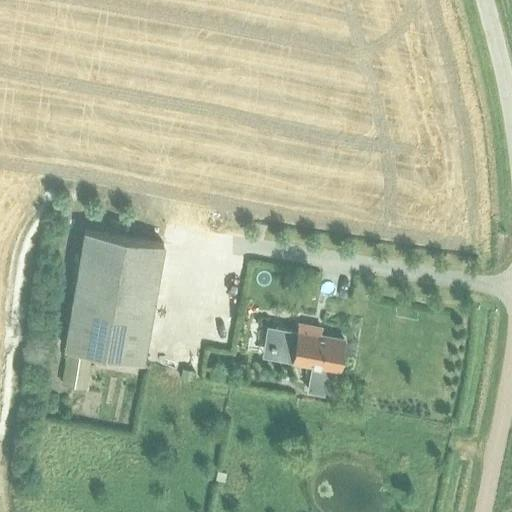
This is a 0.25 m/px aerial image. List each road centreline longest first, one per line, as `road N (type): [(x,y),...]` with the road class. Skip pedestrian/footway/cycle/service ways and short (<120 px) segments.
road 1 (tertiary): [(511,355),(483,511)]
road 2 (tertiary): [(481,0),(511,123)]
